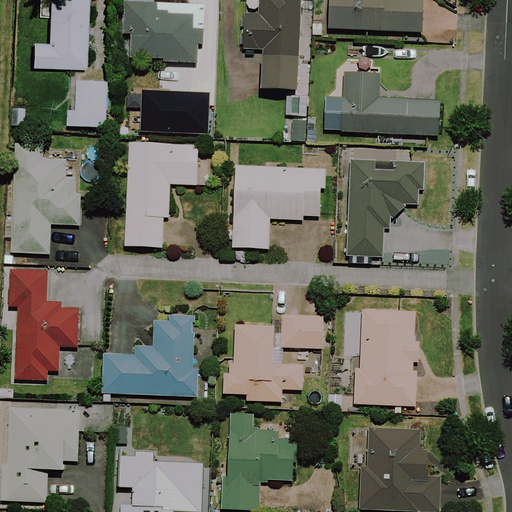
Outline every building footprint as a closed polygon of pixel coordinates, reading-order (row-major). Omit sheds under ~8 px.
[(90,0),(52,0),(51,44),(35,43),(34,66),(87,68),(90,0)] [(157,7),(157,0),(127,0),(126,34),(134,35),(133,59),(201,63),(203,10),(157,7)] [(301,58),(302,0),(263,0),(263,13),(248,12),(246,50),(262,51),(262,60),(267,60),(266,91),(303,93),(304,58),(301,58)] [(425,0),(333,0),(332,29),(423,34),(425,0)] [(382,74),(347,72),(346,99),(328,98),(326,131),(439,136),(441,103),(380,99),(382,74)] [(109,83),(81,82),(79,109),(69,109),(69,127),(108,129),(109,83)] [(214,107),(192,106),(191,133),(213,134),(214,107)] [(200,146),(131,144),(128,247),(165,248),(166,217),(170,217),(171,185),(199,185),(200,146)] [(66,157),(17,155),(14,253),(50,254),(51,225),(80,225),(81,179),(65,179),(66,157)] [(347,256),(385,258),(386,231),(392,232),(393,216),(403,217),(404,205),(419,206),(420,189),(426,189),(427,166),(395,164),(395,172),(376,171),(376,164),(352,162),(347,256)] [(326,171),(237,167),(233,248),(270,250),(271,219),(303,220),(303,216),(324,217),(326,171)] [(47,305),(49,273),(14,271),(12,307),(22,308),(18,379),(60,382),(62,348),(80,349),(83,307),(47,305)] [(418,313),(364,311),(362,368),(357,368),(356,404),(417,406),(418,378),(414,378),(414,361),(422,362),(423,343),(416,343),(418,313)] [(195,364),(197,317),(158,315),(156,347),(138,346),(138,355),(107,353),(105,393),(197,398),(199,365),(195,364)] [(328,318),(283,316),(282,347),(326,349),(328,318)] [(275,328),(237,327),(236,365),(231,365),(231,374),(226,373),(225,394),(246,395),(245,401),(281,402),(281,389),(305,390),(306,366),(274,365),(275,328)] [(83,411),(12,408),(10,466),(5,465),(4,501),(47,503),(48,471),(66,472),(66,462),(77,462),(78,429),(83,429),(83,411)] [(279,417),(233,415),(231,479),(226,479),(225,509),(259,510),(260,480),(294,481),(296,441),(278,441),(279,417)] [(439,511),(442,476),(431,475),(432,447),(418,446),(419,430),(370,428),(369,467),(363,467),(361,510),(412,511),(439,511)] [(154,463),(155,454),(138,453),(137,458),(123,457),(122,487),(135,488),(134,505),(123,505),(122,511),(206,511),(209,465),(154,463)]
